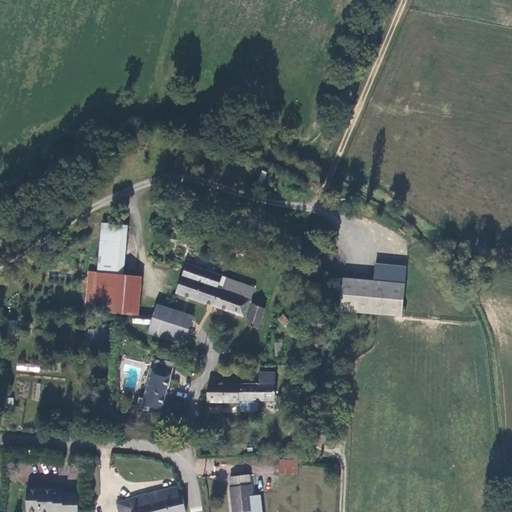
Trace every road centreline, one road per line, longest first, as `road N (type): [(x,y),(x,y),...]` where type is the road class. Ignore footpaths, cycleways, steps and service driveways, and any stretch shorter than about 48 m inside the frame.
road 1 (track): [(383,0),(322,135),(278,137),(200,111),(143,106),(102,120),(0,201)]
road 2 (track): [(0,268),(41,234),(172,176),(312,208),(365,242)]
road 3 (tertiary): [(194,511),(191,488),(171,454),(0,439)]
